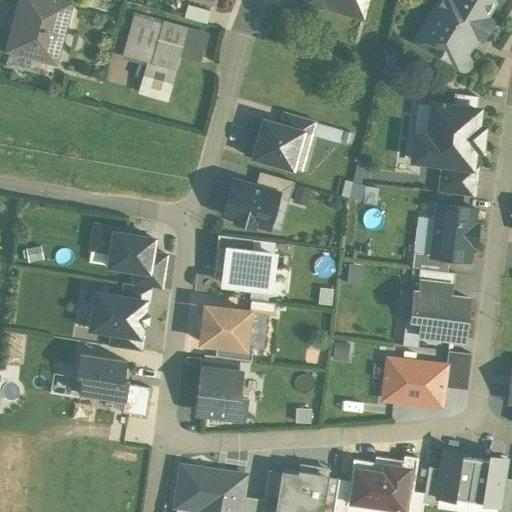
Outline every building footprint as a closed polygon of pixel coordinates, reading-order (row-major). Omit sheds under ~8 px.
[(19,0),(6,50),(55,63),(70,4),(55,0),(19,0)] [(315,2),(306,0),(290,0),(287,10),(310,17),(315,2)] [(327,0),(334,2),(332,8),(355,15),(359,0),(364,0),(365,0),(364,0),(327,0)] [(438,0),(422,28),(413,41),(456,67),(469,46),(467,45),(468,43),(468,41),(470,37),(472,37),(473,35),(481,39),(492,21),(485,16),(490,7),(478,0),(438,0)] [(187,4),(184,17),(206,24),(210,11),(187,4)] [(185,30),(136,17),(125,56),(150,62),(142,91),(165,98),(185,30)] [(441,163),(471,167),(479,110),(432,104),(428,135),(416,134),(412,159),(441,163)] [(315,121),(284,112),(280,125),(302,132),(302,133),(310,135),(315,121)] [(280,125),(255,118),(244,154),(292,168),(302,133),(302,132),(280,125)] [(351,178),(359,181),(365,160),(356,158),(351,178)] [(471,167),(441,163),(437,191),(472,196),(476,167),(471,167)] [(288,201),(294,182),(259,172),(255,186),(278,193),(277,197),(288,201)] [(277,197),(278,193),(255,186),(233,180),(223,214),(235,217),(234,220),(253,226),(254,223),(268,227),(277,197)] [(342,180),(340,196),(375,200),(377,184),(342,180)] [(302,202),(307,188),(297,184),(292,198),(302,202)] [(476,209),(437,204),(431,254),(449,257),(469,259),(471,244),(474,245),(477,224),(474,224),(476,209)] [(127,234),(127,230),(95,225),(91,248),(110,251),(114,232),(127,234)] [(151,252),(153,238),(127,234),(114,232),(110,251),(108,265),(143,271),(148,272),(151,252)] [(253,238),(218,234),(216,249),(218,249),(218,246),(251,250),(253,238)] [(251,250),(218,246),(218,249),(216,266),(224,267),(223,283),(250,286),(250,280),(269,283),(273,253),(251,250)] [(143,271),(141,285),(150,286),(162,288),(166,254),(151,252),(148,272),(143,271)] [(447,272),(449,257),(431,254),(413,252),(411,267),(420,268),(447,272)] [(447,272),(420,268),(417,291),(452,296),(455,273),(447,272)] [(148,300),(150,286),(141,285),(123,282),(121,296),(145,300),(148,300)] [(468,298),(414,291),(411,318),(404,317),(401,344),(418,346),(419,334),(463,339),(468,298)] [(143,310),(145,300),(121,296),(96,292),(90,327),(112,331),(139,335),(140,324),(145,321),(146,315),(143,310)] [(248,311),(204,305),(200,341),(216,343),(244,346),(248,311)] [(139,335),(112,331),(110,344),(141,349),(143,336),(139,335)] [(244,346),(216,343),(214,355),(237,358),(250,359),(252,347),(244,346)] [(445,365),(442,387),(466,390),(470,353),(447,350),(445,365)] [(127,359),(79,351),(76,375),(81,376),(78,392),(125,400),(127,382),(128,380),(123,379),(127,359)] [(214,355),(205,353),(203,367),(206,367),(207,366),(236,370),(237,358),(214,355)] [(445,365),(387,358),(382,397),(440,404),(442,387),(445,365)] [(236,370),(207,366),(206,367),(205,380),(201,383),(198,388),(198,394),(199,399),(202,404),(201,412),(242,418),(244,394),(237,393),(240,370),(236,370)] [(150,386),(127,382),(125,400),(123,411),(145,414),(150,386)] [(437,495),(467,500),(474,458),(460,456),(460,452),(444,450),(441,468),(437,495)] [(354,458),(350,480),(346,504),(390,511),(408,511),(412,491),(418,457),(404,455),(403,460),(375,455),(374,462),(354,458)] [(467,500),(498,505),(502,478),(505,459),(489,457),(489,461),(474,458),(467,500)] [(278,497),(275,511),(319,511),(320,510),(325,476),(326,468),(300,464),(299,471),(282,469),(282,472),(278,497)] [(216,470),(181,465),(176,503),(203,507),(207,511),(238,511),(241,495),(243,477),(216,473),(216,470)] [(437,495),(441,468),(428,466),(423,493),(422,501),(436,503),(437,495)] [(278,497),(282,472),(269,470),(264,495),(278,497)] [(325,476),(320,510),(330,511),(331,511),(338,478),(325,476)] [(338,478),(331,511),(344,511),(346,504),(350,480),(338,478)] [(510,511),(511,502),(511,479),(502,478),(498,505),(496,511),(510,511)] [(423,493),(412,491),(408,511),(420,511),(422,501),(423,493)] [(262,511),(264,498),(241,495),(238,511),(262,511)]
